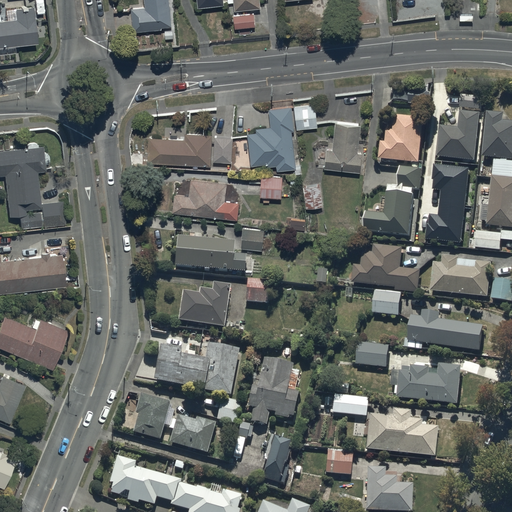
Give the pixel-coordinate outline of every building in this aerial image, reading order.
[(143,0),(145,8),(131,10),(133,33),(161,30),(161,28),(172,27),(169,0),(143,0)] [(226,0),(227,2),(233,1),(234,8),(260,6),(259,0),(226,0)] [(16,20),(0,21),(0,48),(39,45),(34,8),(15,10),(16,20)] [(254,11),(233,13),(234,27),(238,26),(239,36),(259,34),(258,25),(255,26),(254,11)] [(429,107),(431,93),(410,90),(410,95),(395,94),(394,100),(409,102),(409,105),(429,107)] [(314,102),(293,104),(296,127),(317,125),(314,102)] [(291,104),(268,107),(270,124),(255,126),(256,130),(246,131),(250,164),(266,162),(267,165),(276,164),(276,168),(296,166),(292,130),(294,130),(291,104)] [(481,114),(460,112),(459,128),(441,126),(438,157),(475,161),(481,114)] [(504,113),(487,112),(483,157),(511,159),(511,121),(503,121),(504,113)] [(424,119),(395,116),(394,130),(387,130),(385,142),(381,142),(380,159),(420,162),(424,119)] [(360,122),(334,120),(332,147),(326,147),(324,166),(359,169),(361,152),(357,151),(360,122)] [(184,137),(148,135),(147,161),(210,163),(211,132),(185,131),(184,137)] [(232,135),(214,135),(213,160),(220,160),(220,167),(231,167),(232,135)] [(64,202),(41,204),(38,173),(47,172),(44,147),(0,152),(0,177),(6,176),(11,219),(20,217),(22,231),(67,226),(64,202)] [(502,161),(494,160),(489,207),(483,206),(481,221),(488,222),(488,226),(511,228),(511,161),(508,161),(508,160),(502,160),(502,161)] [(422,168),(400,167),(399,187),(387,186),(385,214),(366,213),(365,233),(411,235),(412,189),(421,190),(422,168)] [(260,176),(259,198),(281,199),(282,177),(260,176)] [(227,185),(191,181),(189,197),(175,196),(173,215),(237,221),(239,204),(225,203),(227,185)] [(323,208),(321,187),(303,189),(306,210),(323,208)] [(419,220),(416,242),(442,244),(444,224),(430,223),(431,222),(419,220)] [(264,231),(244,229),(242,249),(261,251),(264,231)] [(502,234),(476,232),(475,240),(471,239),(471,246),(476,246),(476,249),(500,250),(501,240),(511,240),(511,231),(502,231),(502,234)] [(235,239),(178,234),(176,265),(244,270),(246,253),(234,252),(235,239)] [(355,265),(353,283),(396,288),(396,290),(419,293),(422,270),(400,268),(402,248),(374,245),(373,253),(363,252),(362,266),(355,265)] [(1,257),(0,257),(0,295),(66,287),(62,255),(50,256),(50,254),(41,255),(42,257),(2,262),(1,257)] [(434,262),(431,291),(489,297),(493,263),(460,259),(460,257),(443,255),(442,263),(434,262)] [(327,269),(318,268),(317,281),(326,282),(327,269)] [(269,279),(248,277),(246,300),(268,302),(269,279)] [(511,280),(494,279),(492,299),(511,300),(511,280)] [(199,291),(183,289),(179,319),(226,325),(231,284),(213,282),(212,288),(200,287),(199,291)] [(402,292),(375,290),(373,314),(400,316),(402,292)] [(479,351),(483,325),(440,319),(441,312),(424,309),(423,317),(412,315),(409,339),(406,338),(405,347),(423,349),(424,344),(479,351)] [(5,317),(0,329),(0,348),(54,371),(70,331),(41,320),(40,322),(36,320),(32,328),(5,317)] [(161,343),(153,378),(230,394),(240,347),(209,341),(206,356),(182,351),(183,347),(161,343)] [(389,345),(359,342),(357,364),(386,368),(389,345)] [(294,362),(264,356),(258,385),(253,384),(248,405),(254,406),(251,420),(267,423),(269,411),(276,412),(275,415),(288,417),(289,415),(294,416),(299,390),(296,389),(300,369),(293,368),(294,362)] [(398,394),(398,397),(458,404),(463,367),(440,364),(439,369),(427,368),(427,365),(416,364),(415,365),(412,365),(412,368),(403,367),(402,372),(400,371),(399,386),(396,386),(395,394),(398,394)] [(0,385),(0,420),(10,424),(26,386),(4,377),(0,385)] [(171,401),(140,392),(135,411),(139,413),(134,430),(160,438),(171,401)] [(367,398),(334,395),(332,414),(366,417),(367,398)] [(240,401),(221,397),(217,419),(236,423),(240,401)] [(392,417),(370,415),(366,450),(435,457),(438,428),(421,426),(422,420),(409,419),(410,412),(393,410),(392,417)] [(196,419),(179,414),(178,419),(173,417),(170,426),(175,428),(171,442),(207,452),(216,421),(197,416),(196,419)] [(248,437),(251,424),(241,422),(238,435),(248,437)] [(264,477),(284,483),(290,465),(286,464),(290,450),(288,449),(291,439),(275,435),(264,468),(266,469),(264,477)] [(336,450),(327,449),(325,474),(350,476),(352,453),(346,453),(346,446),(337,445),(336,450)] [(0,486),(5,489),(16,461),(6,457),(7,455),(0,451),(0,486)] [(157,496),(172,500),(171,504),(190,509),(189,511),(239,511),(240,509),(238,508),(242,494),(223,490),(222,494),(210,491),(210,489),(197,486),(197,487),(180,483),(181,479),(135,466),(136,460),(117,455),(111,481),(113,482),(111,492),(129,496),(128,499),(138,502),(139,500),(155,504),(157,496)] [(385,468),(367,468),(366,511),(411,511),(412,485),(401,484),(402,476),(396,476),(396,473),(385,472),(385,468)] [(287,510),(264,500),(263,500),(258,511),(307,511),(311,505),(293,497),(287,510)]
